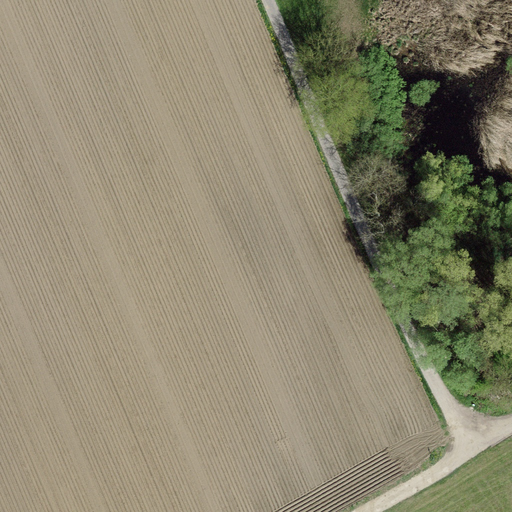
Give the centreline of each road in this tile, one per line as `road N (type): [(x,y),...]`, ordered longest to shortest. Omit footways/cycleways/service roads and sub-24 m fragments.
road 1 (track): [(474,447),(418,348),(269,0)]
road 2 (track): [(367,511),(474,447)]
